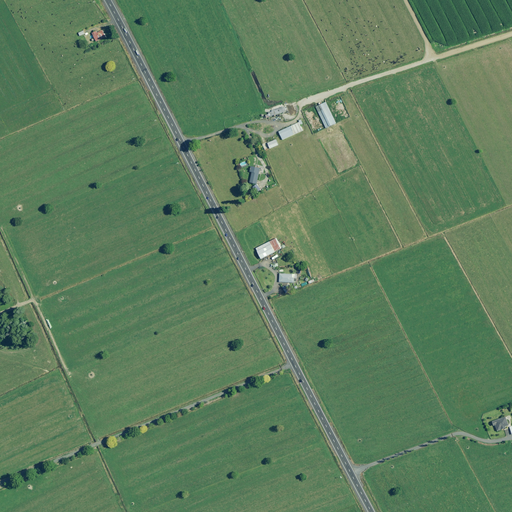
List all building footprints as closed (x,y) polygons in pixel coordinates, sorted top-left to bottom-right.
[(107,37),(104,30),(97,32),(97,31),(93,33),(97,42),(107,37)] [(337,123),(327,102),(316,107),(326,128),(337,123)] [(288,111),(286,106),(269,112),(269,114),(266,115),(267,118),(288,111)] [(295,134),(304,131),(301,125),(303,124),(301,120),(299,121),(300,122),(291,126),(279,132),(283,140),(295,134)] [(279,145),(276,139),(268,143),(270,149),(279,145)] [(257,184),(261,168),(251,167),(250,172),(251,172),(249,183),(257,184)] [(275,252),(270,242),(256,249),(262,259),(275,252)] [(296,278),(296,274),(280,274),(280,282),(297,283),(297,278),(296,278)] [(510,425),(507,417),(493,422),(494,426),(495,425),(498,431),(508,427),(507,426),(510,425)]
